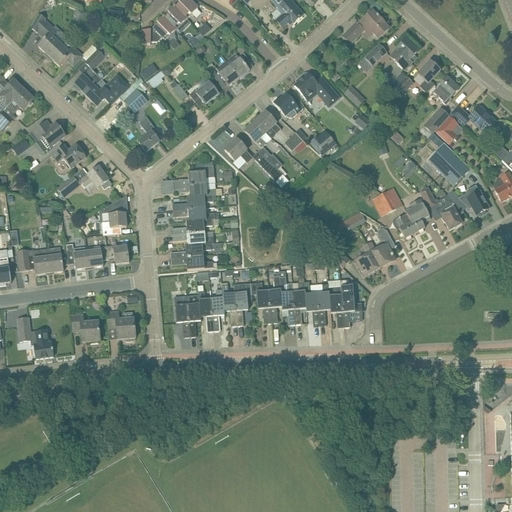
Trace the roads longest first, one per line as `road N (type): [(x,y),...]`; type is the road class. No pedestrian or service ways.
road 1 (unclassified): [(377,351),(382,293),(511,223)]
road 2 (residential): [(143,177),(0,37)]
road 3 (tertiary): [(511,357),(316,367)]
road 4 (residential): [(143,177),(282,68)]
road 5 (tertiary): [(0,388),(159,369)]
road 6 (tertiary): [(316,367),(473,370)]
road 7 (tertiary): [(159,369),(316,367)]
road 8 (residential): [(151,280),(0,302)]
road 9 (residential): [(511,95),(494,88),(399,0)]
road 10 (unclassified): [(476,511),(473,370)]
